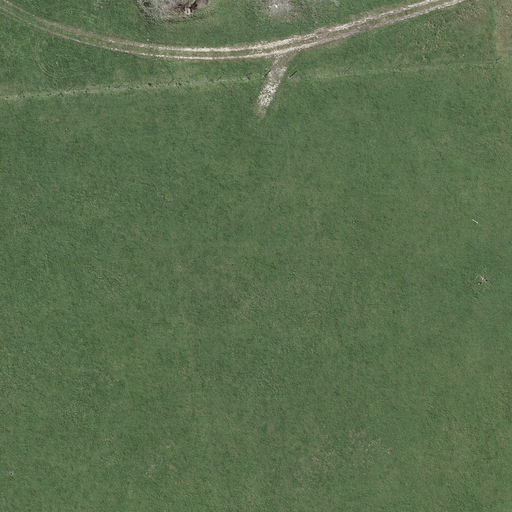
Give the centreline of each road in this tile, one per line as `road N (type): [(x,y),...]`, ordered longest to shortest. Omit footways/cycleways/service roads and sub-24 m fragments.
road 1 (track): [(316,36),(212,52),(143,44),(8,0)]
road 2 (track): [(316,36),(432,0)]
